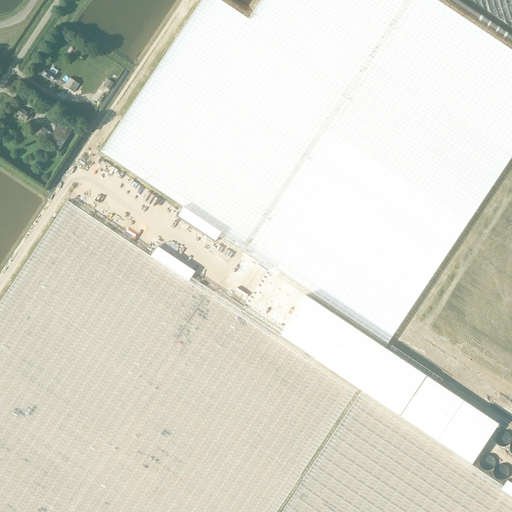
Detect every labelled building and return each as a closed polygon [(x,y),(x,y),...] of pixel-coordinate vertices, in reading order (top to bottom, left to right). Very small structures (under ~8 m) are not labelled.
[(201,0),(103,148),(186,204),(223,229),(221,233),(250,252),(253,254),(263,261),(275,269),(450,386),(487,411),(511,427),(511,166),(475,222),(394,343),(390,340),(511,157),(511,45),(444,0),(256,0),(248,13),(235,4),(228,0),(201,0)] [(55,76),(46,69),(42,75),(51,81),(53,79),(55,81),(58,78),(55,76)] [(74,92),(79,84),(69,78),(64,86),(74,92)] [(109,90),(113,83),(108,79),(103,86),(109,90)] [(30,120),(32,116),(29,115),(20,108),(16,114),(26,120),(27,118),(30,120)] [(33,133),(59,150),(72,131),(59,123),(52,134),(38,125),(33,133)] [(67,202),(0,302),(0,511),(275,511),(355,394),(67,202)] [(183,208),(177,218),(214,243),(221,233),(183,208)] [(157,248),(150,258),(188,283),(195,273),(157,248)] [(243,254),(219,290),(244,307),(241,312),(466,462),(493,421),(243,254)] [(511,511),(511,499),(359,397),(281,511),(511,511)] [(511,484),(507,481),(500,491),(511,498),(511,484)]
